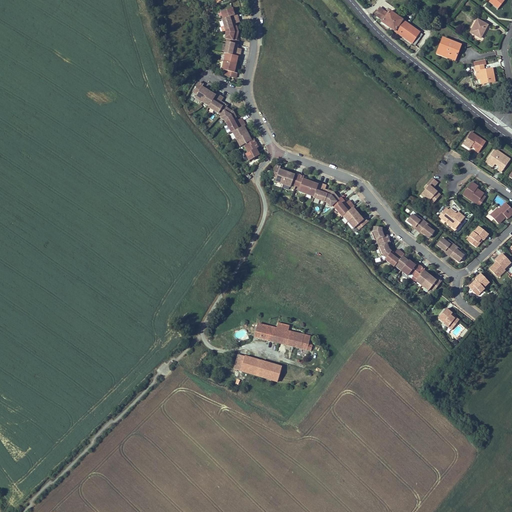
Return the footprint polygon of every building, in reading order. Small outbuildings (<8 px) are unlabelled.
[(234,15),(232,8),(221,12),(223,19),(229,17),(230,21),(238,18),(237,14),(234,15)] [(419,32),(389,11),(387,13),(379,8),(375,14),(383,20),(381,22),(412,43),(419,32)] [(238,18),(230,21),(229,17),(223,19),(222,19),(226,30),(233,28),(232,27),(234,27),(233,24),(239,22),(238,18)] [(470,32),(480,38),(488,25),(477,19),(470,32)] [(235,40),(238,31),(236,26),(234,27),(232,27),(233,28),(226,30),(226,33),(225,38),(228,38),(227,42),(235,44),(238,45),(239,41),(235,40)] [(422,35),(419,32),(412,43),(415,45),(422,35)] [(437,53),(443,56),(444,53),(456,58),(461,45),(443,38),(437,53)] [(235,48),(235,46),(235,44),(227,42),(224,53),(226,54),(231,55),(232,52),(232,51),(240,53),(241,49),(235,48)] [(240,53),(232,51),(232,52),(231,55),(226,54),(224,61),(235,64),(236,56),(239,57),(240,53)] [(235,64),(224,61),(222,70),(226,71),(225,75),(236,78),(237,73),(234,72),(235,68),(233,67),(233,66),(234,66),(235,64)] [(481,84),(495,82),(493,68),(484,69),(484,65),(475,67),(477,79),(480,79),(481,84)] [(206,92),(204,91),(206,90),(202,87),(203,85),(199,82),(193,92),(197,94),(195,98),(203,102),(208,93),(206,91),(206,92)] [(215,96),(208,93),(203,102),(209,106),(212,101),(216,103),(220,96),(216,94),(215,96)] [(220,104),(223,98),(220,96),(216,103),(212,101),(209,106),(209,107),(218,113),(223,106),(220,104)] [(234,114),(226,109),(228,106),(224,104),(223,106),(218,113),(222,115),(220,117),(225,120),(226,122),(232,119),(233,120),(234,119),(236,118),(234,114)] [(241,118),(236,121),(234,119),(233,120),(232,119),(226,122),(231,133),(233,132),(238,129),(236,126),(243,122),(241,118)] [(246,133),(243,127),(245,126),(243,122),(236,126),(238,129),(233,132),(236,139),(246,133)] [(251,140),(249,137),(247,138),(246,136),(247,136),(246,133),(236,139),(240,146),(244,145),(246,148),(256,143),(254,139),(251,140)] [(470,149),(471,147),(472,145),(477,148),(476,150),(475,151),(479,153),(485,143),(471,133),(463,144),(470,149)] [(258,147),(256,143),(246,148),(248,153),(246,154),(249,161),(259,155),(256,149),(258,147)] [(501,172),(510,160),(494,149),(486,162),(493,167),(495,164),(500,167),(498,170),(501,172)] [(283,184),(287,173),(285,173),(284,174),(283,173),(284,171),(279,170),(280,167),(276,165),(272,176),(276,177),(276,180),(280,181),(279,183),(283,184)] [(294,176),(287,173),(283,184),(290,187),(291,184),(296,186),(299,175),(295,173),(294,176)] [(304,177),(299,175),(296,186),(300,187),(299,190),(303,191),(303,192),(307,194),(311,183),(308,182),(308,184),(306,183),(307,181),(303,179),(304,177)] [(432,204),(440,195),(436,192),(436,193),(434,192),(435,191),(433,189),(438,183),(432,178),(427,184),(428,186),(422,193),(426,197),(425,198),(432,204)] [(478,187),(471,182),(463,194),(473,202),(475,200),(478,202),(476,204),(480,206),(486,198),(483,196),(484,194),(478,190),(477,192),(475,191),(476,189),(478,187)] [(311,183),(307,194),(314,196),(316,191),(320,192),(322,184),(318,183),(317,186),(311,183)] [(327,193),(324,192),(325,190),(326,186),(322,184),(320,192),(316,191),(314,196),(313,198),(324,202),(327,195),(326,194),(327,193)] [(341,202),(343,200),(340,197),(338,199),(334,195),(335,194),(333,193),(327,191),(327,193),(326,194),(327,195),(324,202),(327,202),(330,206),(332,205),(334,208),(341,202)] [(334,208),(342,217),(343,216),(348,212),(345,209),(351,204),(349,200),(345,203),(343,205),(341,202),(334,208)] [(511,214),(511,210),(505,203),(499,209),(498,208),(493,212),(495,214),(492,217),(498,224),(503,220),(501,218),(504,216),(505,217),(507,219),(511,214)] [(354,207),(351,204),(345,209),(348,212),(343,216),(348,222),(356,214),(352,209),(354,207)] [(453,215),(455,213),(449,209),(448,211),(445,208),(439,216),(442,219),(441,221),(444,223),(445,221),(455,229),(464,218),(458,213),(456,215),(455,216),(453,215)] [(356,214),(348,222),(350,225),(352,224),(355,227),(356,226),(359,229),(368,222),(365,218),(363,220),(360,217),(358,218),(357,217),(358,216),(356,214)] [(416,227),(419,229),(424,222),(418,217),(416,219),(411,215),(407,221),(412,225),(415,227),(416,227)] [(424,222),(419,229),(421,231),(421,232),(423,234),(429,238),(434,232),(429,229),(430,227),(424,222)] [(383,236),(382,234),(382,232),(381,232),(381,228),(374,227),(373,232),(376,240),(378,243),(388,239),(387,235),(383,236)] [(482,240),(483,241),(488,234),(479,227),(474,233),(473,232),(469,237),(471,238),(469,242),(476,247),(480,243),(478,242),(481,239),(482,240)] [(446,250),(449,252),(454,246),(448,241),(446,242),(441,238),(437,245),(442,249),(445,251),(446,250)] [(389,251),(388,249),(387,246),(386,244),(390,243),(388,239),(378,243),(379,247),(382,254),(386,257),(390,253),(391,252),(389,251)] [(454,246),(449,252),(451,255),(451,256),(453,258),(459,262),(464,256),(459,252),(460,250),(454,246)] [(400,252),(397,250),(394,254),(393,255),(390,253),(386,257),(385,259),(394,267),(395,266),(399,261),(396,258),(400,252)] [(408,262),(402,257),(404,255),(400,252),(396,258),(399,261),(395,266),(401,270),(408,262)] [(494,265),(490,269),(496,276),(499,273),(501,274),(505,270),(504,269),(510,263),(502,254),(495,260),(497,262),(498,263),(495,266),(494,265)] [(415,266),(412,263),(410,265),(409,264),(410,263),(408,262),(401,270),(404,273),(405,272),(408,274),(410,273),(414,276),(421,267),(417,264),(415,266)] [(428,276),(422,272),(424,270),(421,267),(414,276),(417,278),(415,281),(421,285),(428,276)] [(481,274),(475,280),(476,281),(477,282),(474,284),(473,283),(469,287),(475,294),(478,291),(480,293),(484,289),(483,288),(489,283),(481,274)] [(428,276),(421,285),(424,288),(425,287),(429,290),(431,288),(434,290),(441,282),(437,279),(436,281),(432,278),(431,280),(430,279),(430,278),(428,276)] [(452,313),(446,309),(438,318),(444,322),(443,323),(448,327),(449,325),(453,328),(459,320),(454,317),(453,318),(450,316),(451,314),(452,313)] [(289,326),(278,323),(276,329),(288,332),(289,326)] [(459,334),(463,336),(468,330),(458,323),(451,332),(457,337),(459,334)] [(276,329),(257,324),(254,337),(268,340),(269,335),(273,336),(272,341),(307,350),(309,343),(306,343),(307,336),(288,332),(276,329)] [(234,369),(241,371),(245,356),(238,354),(234,369)] [(245,356),(241,371),(277,382),(282,367),(245,356)]
